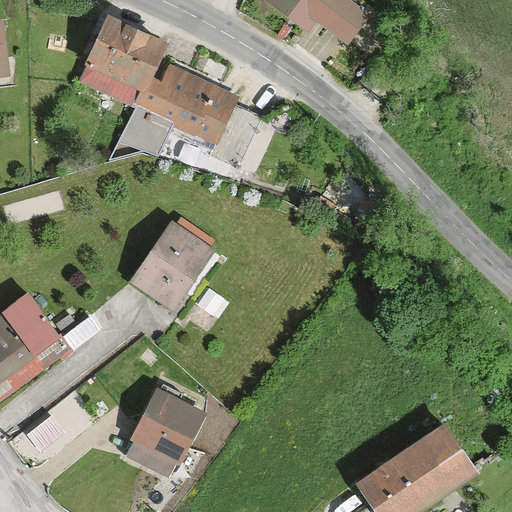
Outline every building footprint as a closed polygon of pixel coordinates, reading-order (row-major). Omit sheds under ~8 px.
[(342,46),(364,15),(342,0),(256,0),(303,33),(310,24),(342,46)] [(172,126),(213,146),(236,100),(165,65),(157,81),(146,76),(161,47),(96,15),(85,39),(73,62),(81,66),(74,81),(130,109),(116,138),(105,160),(141,151),(156,158),(172,126)] [(5,25),(0,26),(0,73),(11,72),(5,25)] [(351,189),(341,189),(340,199),(350,200),(351,189)] [(36,201),(42,215),(62,206),(55,192),(36,201)] [(172,300),(208,246),(173,223),(137,276),(172,300)] [(207,286),(186,315),(208,331),(229,301),(207,286)] [(0,372),(1,374),(58,333),(28,291),(0,311),(0,372)] [(83,317),(65,332),(74,344),(92,330),(83,317)] [(0,399),(70,350),(58,333),(1,374),(0,374),(0,399)] [(202,411),(159,390),(127,451),(167,473),(179,458),(202,411)] [(8,438),(29,465),(90,417),(69,391),(8,438)] [(361,480),(372,495),(383,511),(408,511),(474,471),(446,426),(361,480)]
